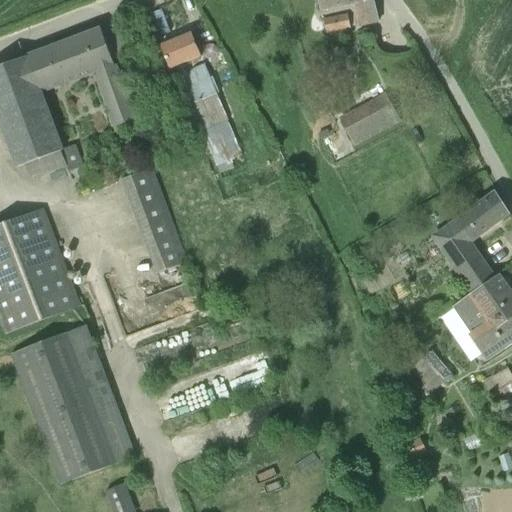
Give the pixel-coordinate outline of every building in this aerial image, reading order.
[(379,22),(374,0),(318,0),(321,10),(353,3),(358,26),(379,22)] [(324,20),(327,32),(349,28),(347,16),(324,20)] [(127,53),(124,45),(116,25),(0,67),(0,121),(17,168),(24,166),(29,179),(43,174),(44,175),(67,167),(69,172),(68,173),(70,180),(81,176),(79,169),(83,167),(75,146),(62,151),(41,92),(96,71),(117,131),(136,124),(112,58),(127,53)] [(242,156),(227,120),(222,107),(192,34),(159,47),(168,69),(174,80),(195,133),(201,131),(216,168),(242,156)] [(151,90),(174,80),(168,69),(146,78),(151,90)] [(385,97),(343,121),(354,143),(397,120),(385,97)] [(330,135),(328,130),(317,135),(320,140),(330,135)] [(187,263),(152,169),(122,181),(157,274),(187,263)] [(494,281),(468,242),(508,213),(496,194),(481,203),(477,199),(470,204),(474,211),(435,239),(473,295),(474,294),(474,295),(494,281)] [(0,327),(3,336),(80,308),(43,210),(0,225),(0,327)] [(511,298),(498,278),(494,281),(474,295),(474,294),(473,295),(455,307),(475,336),(473,337),(487,357),(511,339),(511,298)] [(188,287),(154,295),(160,320),(194,312),(188,287)] [(120,420),(101,427),(67,334),(10,355),(59,486),(134,458),(134,456),(131,457),(118,422),(121,421),(120,420)] [(431,351),(424,357),(419,351),(413,356),(404,363),(406,365),(424,387),(438,376),(444,383),(452,376),(431,351)] [(511,378),(508,371),(485,384),(491,395),(492,394),(501,411),(511,404),(511,378)] [(445,412),(448,419),(461,412),(458,405),(445,412)] [(410,446),(415,457),(427,452),(422,441),(410,446)] [(129,511),(120,486),(105,492),(112,511),(129,511)] [(269,508),(298,496),(294,488),(265,500),(269,508)]
